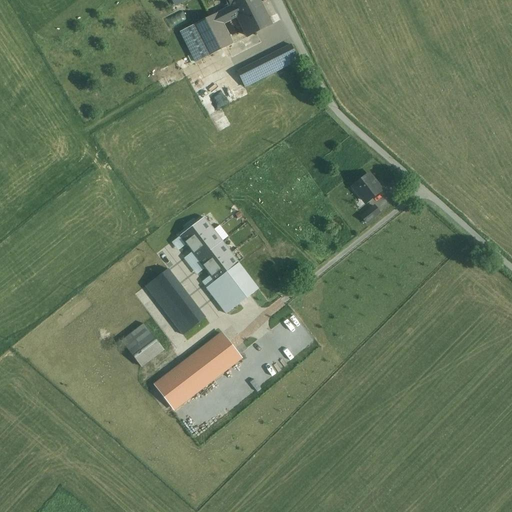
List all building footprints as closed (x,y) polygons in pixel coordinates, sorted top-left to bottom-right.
[(228,0),(232,7),(234,10),(253,0),(228,0)] [(258,0),(253,0),(234,10),(237,17),(247,37),(271,26),(258,0)] [(232,7),(217,14),(222,25),(237,17),(234,10),(232,7)] [(217,14),(193,26),(209,57),(232,45),(222,25),(217,14)] [(193,26),(180,32),(196,63),(209,57),(193,26)] [(275,54),(258,62),(258,63),(238,73),(245,87),(298,60),(291,47),(275,55),(275,54)] [(368,175),(353,187),(362,199),(363,198),(367,203),(370,200),(382,190),(377,184),(376,185),(371,178),(368,175)] [(374,207),(362,217),(367,223),(380,213),(374,207)] [(204,218),(180,237),(215,283),(207,289),(227,314),(258,289),(239,263),(235,258),(204,218)] [(168,270),(146,287),(162,308),(184,291),(168,270)] [(205,318),(184,291),(162,308),(183,335),(205,318)] [(163,350),(144,324),(121,342),(141,367),(163,350)] [(195,356),(188,362),(188,361),(187,362),(180,368),(180,367),(179,368),(172,374),(172,373),(171,374),(164,380),(163,380),(163,381),(157,386),(156,385),(155,386),(174,409),(174,408),(181,403),(181,404),(182,403),(189,397),(190,397),(190,396),(197,391),(198,391),(198,390),(205,385),(206,385),(206,384),(213,379),(214,379),(213,378),(221,373),(222,372),(221,372),(227,368),(228,368),(228,367),(233,363),(234,363),(234,362),(239,358),(240,359),(240,358),(222,335),(222,336),(217,340),(216,339),(216,340),(210,345),(210,344),(209,345),(204,349),(203,350),(196,356),(196,355),(195,356)]
